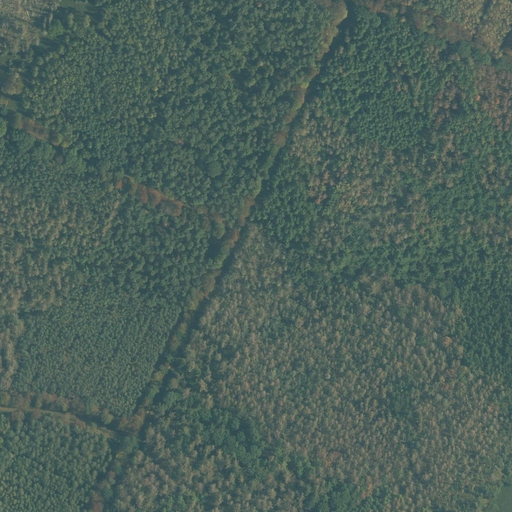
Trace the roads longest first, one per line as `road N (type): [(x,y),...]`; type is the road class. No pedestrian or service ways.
road 1 (track): [(104,511),(239,227),(0,120)]
road 2 (track): [(351,0),(239,227)]
road 3 (track): [(211,511),(103,427),(0,411)]
road 4 (track): [(359,0),(511,62)]
